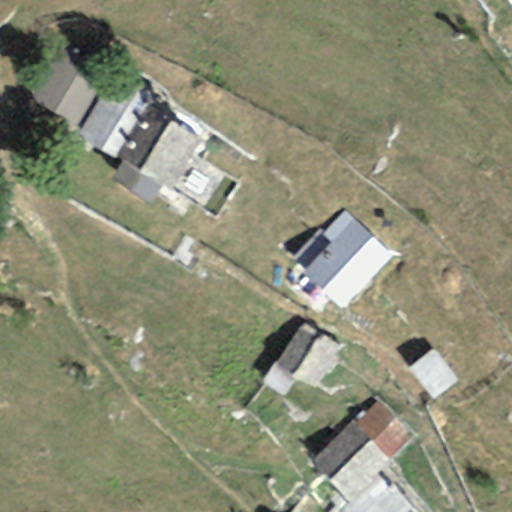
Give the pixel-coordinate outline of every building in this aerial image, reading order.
[(511,0),(477,0),(511,31),(511,0)] [(105,71),(65,47),(32,99),(72,124),(105,71)] [(150,91),(114,70),(77,134),(114,154),(150,91)] [(171,183),(196,138),(146,111),(122,156),(171,183)] [(346,303),(388,252),(345,217),(304,268),(346,303)] [(340,346),(302,322),(277,360),(316,385),(340,346)] [(432,400),(459,379),(432,346),(406,367),(432,400)] [(410,438),(375,401),(315,457),(350,495),(410,438)]
